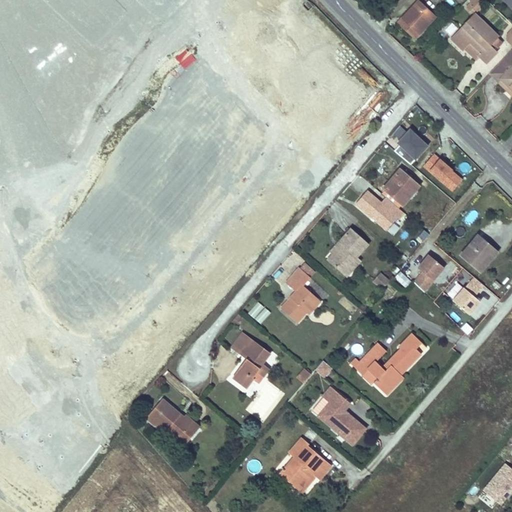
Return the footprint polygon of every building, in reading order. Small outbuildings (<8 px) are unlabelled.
[(511,0),(501,0),(511,9),(511,0)] [(479,1),(472,8),(474,11),(482,4),(479,1)] [(418,2),(403,18),(419,34),(434,17),(418,2)] [(498,37),(474,15),(452,39),(464,50),(465,48),(476,58),(479,55),(487,62),(497,51),(495,49),(501,43),(496,38),(498,37)] [(415,38),(419,34),(403,18),(398,22),(415,38)] [(511,48),(492,70),(501,79),(511,89),(511,48)] [(492,70),(489,73),(498,82),(501,79),(492,70)] [(511,89),(501,79),(498,82),(511,95),(511,89)] [(428,144),(409,126),(396,140),(400,144),(395,150),(410,163),(415,158),(428,144)] [(465,178),(435,152),(424,164),(453,190),(465,178)] [(420,183),(400,166),(382,187),(384,189),(382,191),(387,195),(399,206),(401,203),(402,204),(420,183)] [(403,209),(399,206),(387,195),(382,202),(367,189),(355,203),(370,215),(382,225),(386,229),(388,227),(394,221),(397,216),(400,218),(406,212),(403,209)] [(401,227),(394,221),(388,227),(395,233),(401,227)] [(431,232),(425,228),(419,235),(426,240),(431,232)] [(334,255),(328,261),(343,274),(349,267),(353,270),(361,261),(357,258),(368,245),(351,229),(339,242),(342,245),(334,255)] [(495,254),(483,245),(485,242),(478,236),(462,255),(481,271),(495,254)] [(339,242),(331,252),(334,255),(342,245),(339,242)] [(485,242),(483,245),(495,254),(497,252),(485,242)] [(413,283),(423,292),(444,268),(430,255),(418,268),(423,272),(413,283)] [(299,268),(310,278),(316,272),(305,262),(299,268)] [(349,267),(343,274),(347,277),(353,270),(349,267)] [(297,322),(306,312),(318,299),(303,286),(310,278),(299,268),(290,279),(292,281),(288,284),(296,291),(281,308),(297,322)] [(412,281),(401,271),(396,277),(406,287),(412,281)] [(380,273),(373,281),(383,289),(389,281),(380,273)] [(475,296),(484,285),(474,277),(453,301),(469,314),(480,301),(475,296)] [(318,299),(306,312),(309,314),(320,301),(318,299)] [(271,312),(258,301),(248,313),(261,324),(271,312)] [(239,313),(231,322),(235,326),(243,316),(239,313)] [(248,388),(254,379),(253,378),(257,373),(262,377),(269,368),(262,363),(269,353),(243,333),(231,348),(246,359),(233,377),(248,388)] [(350,363),(363,375),(368,370),(377,379),(374,382),(386,394),(398,382),(391,376),(396,370),(400,374),(401,373),(421,353),(416,349),(422,343),(412,333),(399,347),(401,349),(392,358),(395,360),(385,371),(382,368),(376,362),(386,351),(378,343),(360,362),(355,358),(350,363)] [(392,358),(382,368),(385,371),(395,360),(392,358)] [(321,380),(328,371),(319,364),(312,373),(321,380)] [(305,368),(297,378),(303,383),(311,374),(305,368)] [(368,370),(363,375),(372,384),(374,382),(377,379),(368,370)] [(391,376),(398,382),(404,376),(401,373),(400,374),(396,370),(391,376)] [(253,378),(254,379),(258,382),(262,377),(257,373),(253,378)] [(347,418),(344,416),(343,411),(350,403),(331,387),(322,397),(323,397),(330,403),(319,416),(352,444),(365,429),(349,415),(347,418)] [(330,403),(323,397),(312,410),(319,416),(330,403)] [(147,418),(165,433),(168,430),(185,445),(200,427),(185,415),(184,417),(182,419),(179,417),(180,415),(163,399),(147,418)] [(168,430),(165,433),(183,448),(185,445),(168,430)] [(280,474),(299,490),(309,477),(305,474),(309,470),(316,476),(319,479),(331,465),(308,445),(309,444),(302,438),(289,453),(294,457),(280,474)] [(511,490),(511,469),(504,463),(482,488),(500,504),(511,490)] [(309,477),(299,490),(302,493),(316,476),(309,470),(305,474),(309,477)]
